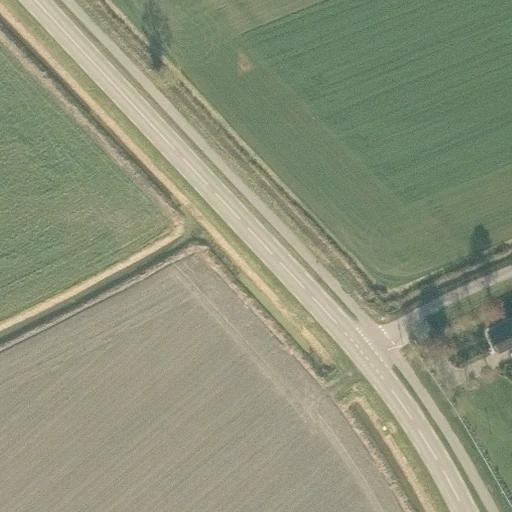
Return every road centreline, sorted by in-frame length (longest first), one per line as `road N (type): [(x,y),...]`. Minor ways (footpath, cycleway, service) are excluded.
road 1 (secondary): [(363,353),(32,0)]
road 2 (secondary): [(465,511),(428,443),(363,353)]
road 3 (unclassified): [(363,353),(425,311),(511,270)]
